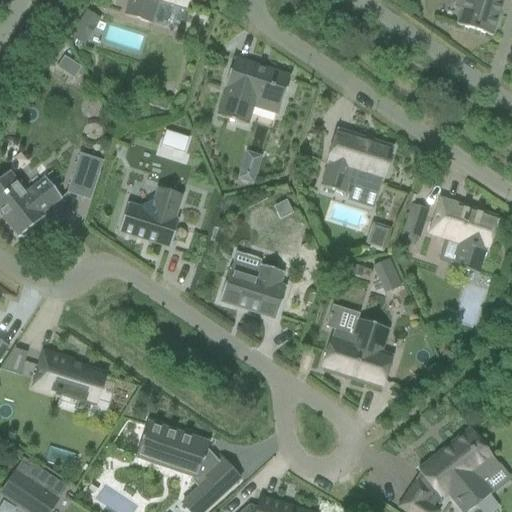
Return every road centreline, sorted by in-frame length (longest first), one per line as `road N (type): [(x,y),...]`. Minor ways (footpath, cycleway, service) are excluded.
road 1 (residential): [(252,0),(257,21),(511,198)]
road 2 (residential): [(265,362),(159,287),(112,265),(53,289),(0,253)]
road 3 (residential): [(511,108),(349,0)]
road 4 (residential): [(336,468),(350,454),(345,417),(265,362)]
road 5 (residential): [(265,362),(293,456),(318,472),(336,468)]
